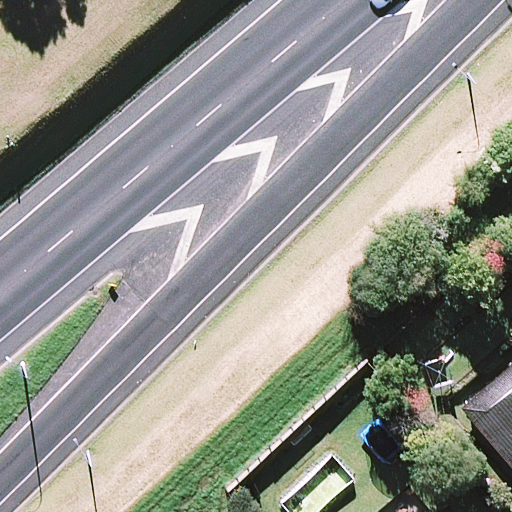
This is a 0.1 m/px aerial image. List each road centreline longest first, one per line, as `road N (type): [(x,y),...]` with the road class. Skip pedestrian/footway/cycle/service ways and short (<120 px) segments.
road 1 (trunk): [(475,0),(0,468)]
road 2 (trunk): [(360,0),(0,303)]
